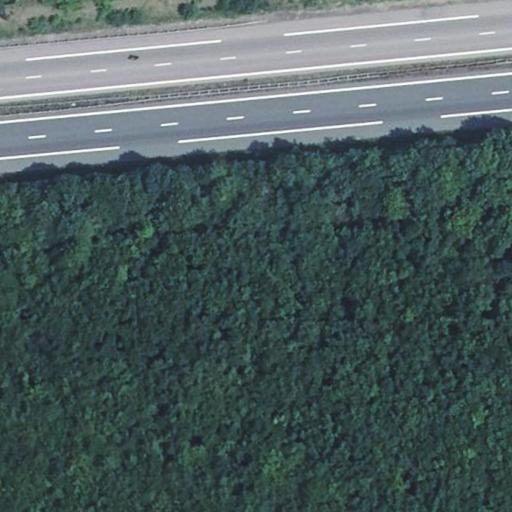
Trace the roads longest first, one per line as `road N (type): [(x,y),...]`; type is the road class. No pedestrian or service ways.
road 1 (motorway): [(0,140),(511,91)]
road 2 (motorway): [(511,30),(0,79)]
